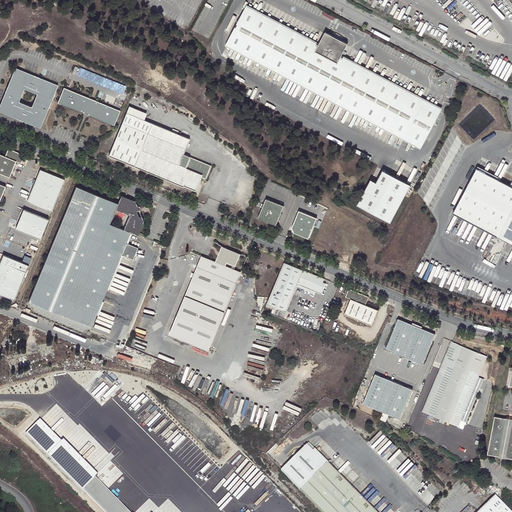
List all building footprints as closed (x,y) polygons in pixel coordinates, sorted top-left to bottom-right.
[(246,10),(317,48),(319,44),(248,6),(246,10)] [(319,44),(317,48),(246,10),(229,43),(405,135),(422,102),(339,59),(341,55),(347,44),(325,32),(319,44)] [(229,43),(227,47),(403,139),(405,135),(229,43)] [(341,55),(339,59),(422,102),(424,98),(341,55)] [(50,104),(59,84),(39,76),(38,78),(34,77),(35,75),(16,67),(8,86),(11,87),(9,91),(6,90),(0,105),(0,110),(17,117),(18,115),(22,117),(21,119),(41,127),(49,108),(47,107),(48,103),(50,104)] [(58,102),(85,113),(85,111),(90,112),(89,114),(115,125),(120,114),(121,110),(95,99),(94,102),(90,100),(90,98),(64,87),(58,102)] [(129,106),(126,112),(144,119),(146,113),(129,106)] [(126,112),(108,155),(183,187),(184,186),(195,190),(201,177),(205,178),(211,165),(183,154),(190,138),(144,119),(126,112)] [(9,175),(14,163),(15,164),(16,162),(21,164),(25,154),(9,148),(6,156),(0,153),(0,173),(10,178),(11,175),(9,175)] [(511,187),(476,169),(454,212),(511,242),(511,187)] [(28,202),(52,212),(65,181),(41,170),(28,202)] [(390,222),(409,185),(382,171),(376,183),(370,180),(357,205),(390,222)] [(137,217),(132,215),(128,216),(124,228),(110,222),(116,209),(128,214),(139,209),(135,200),(121,194),(118,203),(76,185),(29,300),(91,326),(130,231),(132,232),(138,234),(143,220),(141,215),(137,217)] [(281,214),(285,206),(267,198),(259,217),(277,225),(280,217),(279,217),(280,213),(281,214)] [(124,228),(128,216),(128,214),(116,209),(110,222),(124,228)] [(128,214),(128,216),(132,215),(137,217),(141,215),(139,209),(128,214)] [(49,220),(24,210),(16,229),(41,240),(49,220)] [(309,239),(318,218),(302,212),(299,211),(292,228),(295,233),(309,239)] [(93,327),(132,232),(130,231),(91,326),(93,327)] [(234,268),(240,253),(221,246),(215,261),(202,255),(170,331),(209,347),(241,271),(234,268)] [(29,264),(4,254),(0,263),(0,293),(15,299),(29,264)] [(266,304),(286,312),(297,285),(321,295),(325,284),(322,283),(324,278),(284,262),(280,270),(269,297),(266,304)] [(369,297),(349,289),(345,297),(351,299),(344,314),(371,325),(378,310),(365,305),(369,297)] [(385,349),(422,365),(432,341),(435,334),(421,329),(412,325),(398,319),(398,320),(397,320),(395,324),(396,324),(396,325),(385,349)] [(452,342),(423,412),(457,427),(460,420),(466,423),(484,380),(478,378),(487,357),(452,342)] [(412,389),(375,374),(362,403),(399,419),(412,389)] [(155,411),(144,422),(157,436),(157,435),(161,439),(174,427),(181,434),(183,432),(158,406),(154,410),(155,411)] [(488,455),(500,457),(507,419),(495,417),(492,432),(493,433),(492,440),(491,439),(488,455)] [(506,458),(511,426),(511,420),(507,419),(500,457),(506,458)] [(41,421),(29,433),(84,490),(85,489),(108,511),(128,511),(107,491),(109,489),(98,477),(99,476),(64,440),(62,442),(41,421)] [(281,471),(321,511),(372,511),(313,451),(307,445),(282,470),(281,471)] [(376,511),(315,450),(313,451),(372,511),(376,511)] [(109,470),(106,473),(114,482),(123,473),(111,461),(109,463),(112,466),(108,470),(109,470)] [(511,511),(496,495),(478,511),(511,511)]
